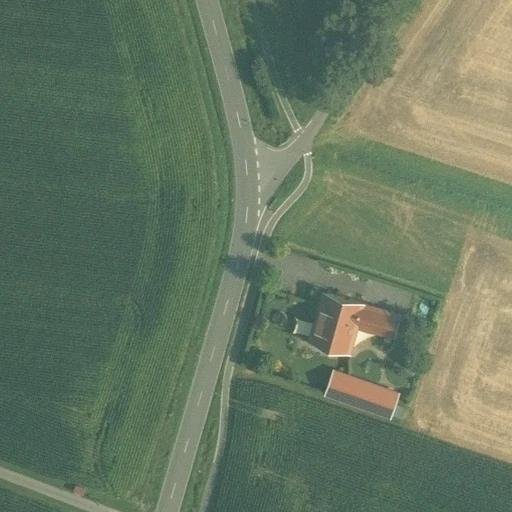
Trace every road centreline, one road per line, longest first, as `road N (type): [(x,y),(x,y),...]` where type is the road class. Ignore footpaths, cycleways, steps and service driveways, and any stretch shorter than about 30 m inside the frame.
road 1 (secondary): [(245,186),(233,275),(165,511)]
road 2 (unclassified): [(245,186),(300,142),(396,0)]
road 3 (secondary): [(245,186),(210,0)]
